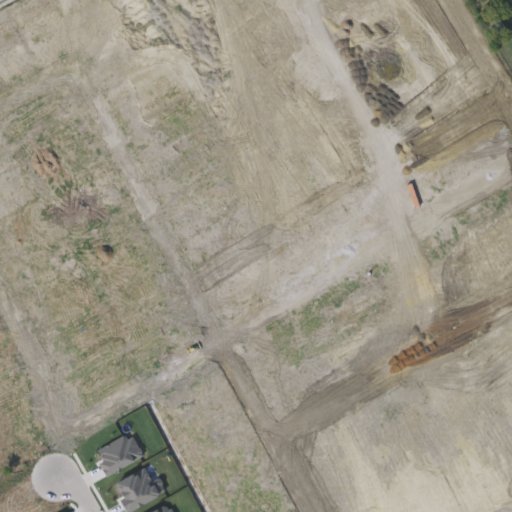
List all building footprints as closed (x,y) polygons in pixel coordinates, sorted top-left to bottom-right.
[(491,88),(484,77),(469,86),(476,97),(491,88)] [(461,142),(502,118),(494,102),(480,110),(476,104),(448,120),(461,142)] [(102,285),(91,263),(74,272),(85,293),(102,285)] [(74,336),(69,328),(47,339),(56,355),(71,347),(76,357),(96,346),(87,330),(74,336)] [(22,479),(28,489),(40,482),(35,472),(22,479)]
